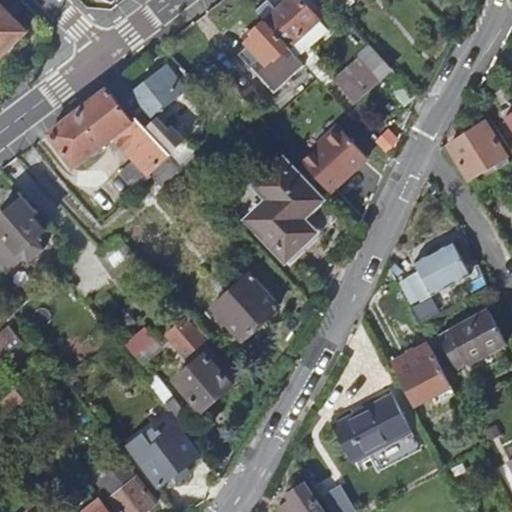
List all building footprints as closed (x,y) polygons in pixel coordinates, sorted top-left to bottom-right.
[(290,0),(267,22),(290,47),(301,58),(316,43),(306,32),(320,19),(302,0),(290,0)] [(316,0),(328,13),(337,6),(331,0),(316,0)] [(331,0),(337,6),(343,13),(356,2),(353,0),(331,0)] [(0,7),(0,55),(1,57),(27,32),(1,6),(0,7)] [(242,54),(255,68),(256,69),(278,93),(308,65),(301,58),(290,47),(267,22),(254,34),(257,37),(249,43),(250,45),(242,54)] [(362,58),(337,80),(356,102),(381,79),(393,68),(390,65),(379,53),(374,47),(362,58)] [(255,68),(242,54),(237,60),(242,65),(250,75),(256,69),(255,68)] [(242,65),(237,60),(235,62),(223,75),(243,96),(254,87),(256,85),(258,84),(242,65)] [(122,77),(109,87),(132,111),(141,101),(151,113),(142,122),(143,123),(172,153),(186,140),(173,126),(169,129),(156,113),(187,89),(167,64),(133,90),(122,77)] [(74,113),(48,133),(75,166),(115,137),(137,159),(121,174),(137,191),(153,176),(151,173),(171,153),(143,123),(142,122),(132,111),(109,87),(74,113)] [(243,96),(260,114),(270,105),(254,87),(243,96)] [(453,146),(474,180),(485,173),(509,158),(488,124),(453,146)] [(307,164),(334,193),(371,159),(344,129),(307,164)] [(511,162),(509,158),(485,173),(488,180),(511,163),(511,162)] [(272,195),(276,201),(276,200),(253,220),(289,260),(317,234),(304,220),(323,202),(287,163),(269,179),(265,179),(265,183),(262,185),(265,189),(265,195),(272,195)] [(251,213),(264,194),(253,185),(239,204),(251,213)] [(22,203),(34,217),(40,213),(21,193),(4,208),(9,214),(22,203)] [(9,214),(0,220),(0,264),(5,261),(13,270),(26,259),(22,253),(47,232),(34,217),(22,203),(9,214)] [(118,234),(102,249),(121,271),(137,257),(118,234)] [(423,304),(472,277),(453,243),(416,263),(421,273),(409,279),(423,304)] [(254,276),(216,307),(244,342),(282,311),(254,276)] [(488,312),(438,338),(455,371),(505,345),(488,312)] [(196,368),(177,383),(203,414),(233,389),(230,385),(240,377),(191,320),(171,337),(196,368)] [(127,341),(144,363),(165,348),(149,325),(127,341)] [(393,364),(414,406),(450,388),(429,345),(393,364)] [(19,388),(0,403),(0,417),(2,419),(27,398),(19,388)] [(172,411),(183,425),(193,417),(177,397),(167,405),(172,411)] [(393,398),(334,428),(352,464),(367,456),(372,465),(410,446),(407,440),(412,437),(393,398)] [(164,417),(176,435),(185,427),(183,425),(172,411),(164,417)] [(184,433),(144,464),(162,487),(202,455),(184,433)] [(139,477),(114,499),(124,511),(148,511),(160,502),(139,477)] [(345,484),(328,491),(336,511),(355,511),(356,511),(345,484)] [(324,511),(307,485),(291,495),(295,501),(284,509),(286,511),(324,511)] [(113,511),(103,499),(87,511),(113,511)]
